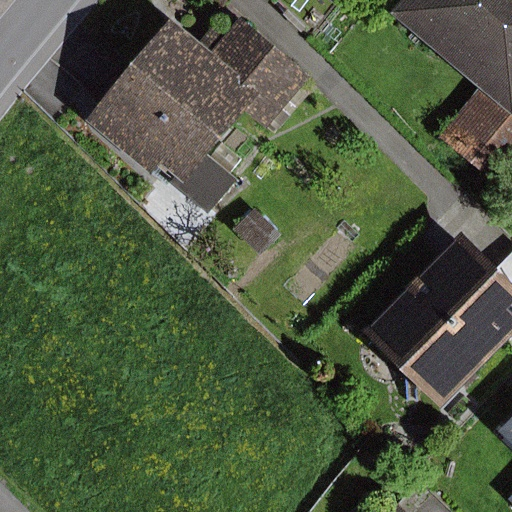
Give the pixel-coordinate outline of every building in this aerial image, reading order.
[(511,115),(508,112),(511,107),(511,0),(391,0),(379,15),(472,92),(434,138),(497,190),(511,172),(511,115)] [(162,20),(76,123),(142,178),(152,166),(168,179),(164,183),(202,215),(231,180),(197,152),(234,108),(259,129),(302,78),(234,22),(205,56),(162,20)] [(239,160),(219,143),(207,157),(228,174),(239,160)] [(277,236),(251,210),(229,231),(255,257),(277,236)] [(452,231),(352,333),(430,410),(457,382),(463,387),(474,376),(469,371),(511,327),(511,247),(491,269),(452,231)] [(472,404),(462,395),(446,411),(456,421),(472,404)] [(511,409),(489,433),(511,454),(511,491),(504,500),(511,507),(511,409)]
